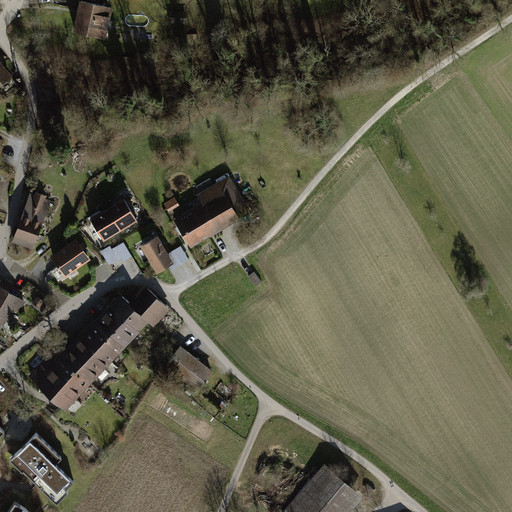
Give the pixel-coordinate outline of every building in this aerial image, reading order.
[(106,6),(83,1),(76,30),(100,35),(106,6)] [(174,11),(173,23),(189,24),(189,11),(174,11)] [(0,63),(0,80),(9,74),(0,63)] [(204,203),(176,220),(191,245),(248,210),(228,178),(200,196),(204,203)] [(31,193),(14,238),(33,245),(49,200),(31,193)] [(124,198),(108,207),(120,229),(136,219),(124,198)] [(120,229),(108,207),(92,217),(104,238),(120,229)] [(157,236),(142,245),(157,269),(172,261),(157,236)] [(90,257),(77,239),(52,256),(65,274),(90,257)] [(127,242),(105,251),(111,266),(133,257),(127,242)] [(0,287),(0,322),(5,326),(15,309),(19,311),(25,301),(19,297),(22,290),(5,281),(1,288),(0,287)] [(121,294),(112,304),(140,330),(149,320),(152,323),(167,306),(147,288),(133,305),(121,294)] [(140,330),(112,304),(97,320),(125,346),(140,330)] [(125,346),(97,320),(83,335),(65,354),(63,357),(90,382),(125,346)] [(180,347),(167,363),(198,388),(211,371),(180,347)] [(66,408),(90,382),(63,357),(55,349),(31,375),(66,408)] [(36,431),(11,456),(36,482),(53,498),(64,487),(66,489),(74,481),(56,463),(62,457),(36,431)] [(330,468),(292,511),(342,511),(359,493),(330,468)] [(28,511),(12,501),(5,511),(28,511)]
